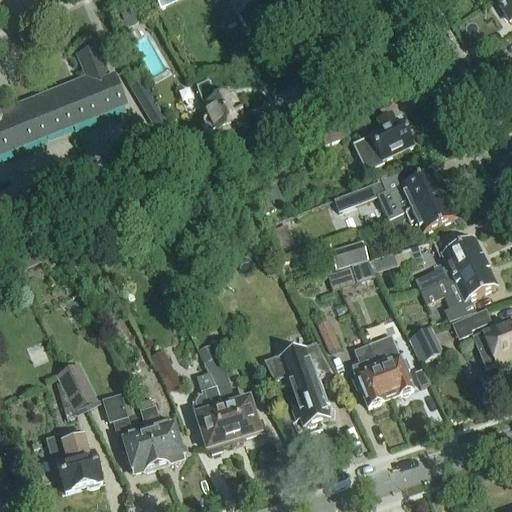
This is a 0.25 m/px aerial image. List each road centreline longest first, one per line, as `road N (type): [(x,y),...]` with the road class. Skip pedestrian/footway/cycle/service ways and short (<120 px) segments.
road 1 (tertiary): [(299,511),(511,440)]
road 2 (residential): [(511,168),(413,0)]
